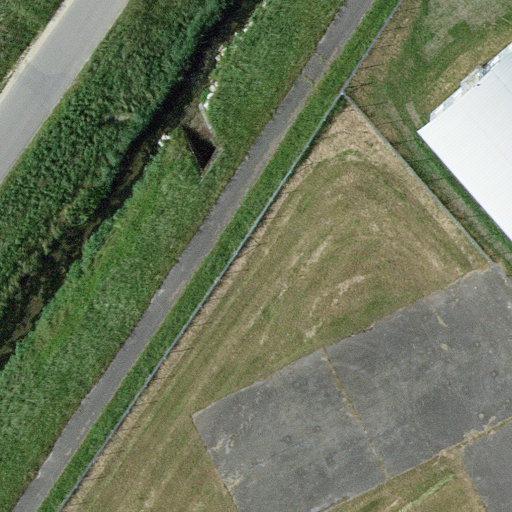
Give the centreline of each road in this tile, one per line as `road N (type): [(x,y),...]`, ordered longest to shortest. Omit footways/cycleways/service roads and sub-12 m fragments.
road 1 (track): [(22,511),(361,0)]
road 2 (tertiary): [(109,0),(0,151)]
